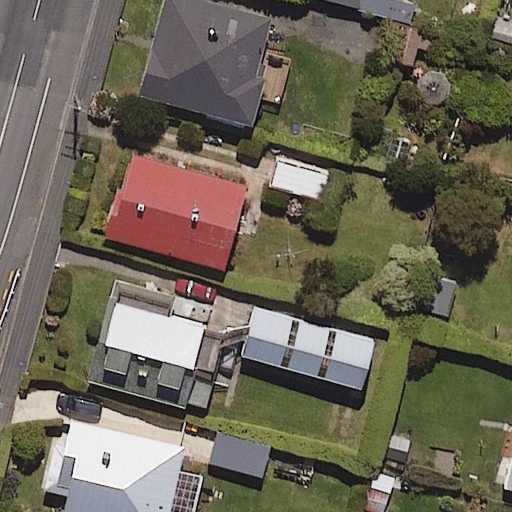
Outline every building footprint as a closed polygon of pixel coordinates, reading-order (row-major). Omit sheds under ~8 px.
[(269,23),(183,0),(165,0),(140,100),(251,130),(260,99),(279,104),(290,60),(261,53),(269,23)] [(363,0),(319,0),(360,11),(363,0)] [(246,188),(129,156),(106,239),(223,271),(246,188)] [(329,170),(278,157),(270,188),(322,201),(329,170)] [(174,298),(119,283),(90,385),(202,417),(228,329),(170,312),(174,298)] [(375,340),(256,306),(241,359),(360,393),(375,340)] [(169,511),(185,450),(61,420),(43,492),(67,497),(63,511),(169,511)] [(269,447),(217,434),(209,463),(261,477),(269,447)] [(511,461),(508,460),(500,493),(511,495),(511,461)]
